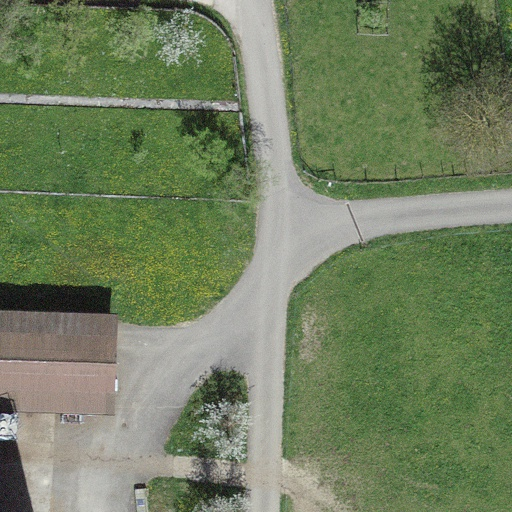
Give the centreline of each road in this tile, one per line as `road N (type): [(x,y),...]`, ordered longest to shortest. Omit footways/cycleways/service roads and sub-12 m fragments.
road 1 (track): [(258,0),(281,233),(266,511)]
road 2 (track): [(281,233),(511,216)]
